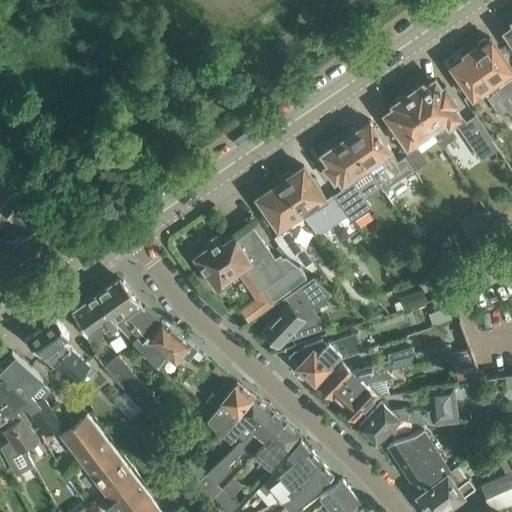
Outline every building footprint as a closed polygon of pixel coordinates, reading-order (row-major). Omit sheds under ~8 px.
[(511,110),(511,69),(490,36),(487,38),(487,39),(484,38),(478,42),(478,45),(477,45),(469,51),(510,107),(511,110)] [(452,62),(449,64),(461,80),(473,98),(483,90),(488,96),(500,114),(510,107),(469,51),(462,56),(459,55),(453,59),(453,62),(452,62)] [(410,92),(407,94),(431,129),(438,140),(453,129),(450,125),(455,121),(462,132),(480,120),(477,115),(466,122),(453,104),(457,102),(445,86),(442,88),(435,79),(424,86),(422,83),(420,85),(416,85),(410,88),(410,92)] [(413,169),(414,171),(415,170),(428,160),(419,147),(417,148),(413,142),(431,129),(407,94),(405,95),(401,95),(396,98),(395,102),(393,104),(394,107),(385,113),(407,145),(411,151),(404,156),(413,169)] [(348,135),(346,136),(374,177),(380,187),(382,190),(399,179),(413,169),(404,156),(398,160),(384,140),(373,124),(363,130),(360,127),(358,128),(354,127),(349,131),(348,135)] [(336,201),(346,214),(350,221),(370,207),(364,198),(380,187),(374,177),(346,136),(344,138),(340,137),(335,141),(334,144),(321,153),(328,163),(325,166),(334,180),(338,178),(348,193),(336,201)] [(300,214),(314,205),(316,208),(321,205),(334,223),(346,214),(336,201),(333,196),(327,200),(306,169),(297,175),(294,171),(292,173),(290,170),(276,179),(300,214)] [(300,214),(276,179),(266,186),(268,189),(266,191),(268,194),(259,201),(285,239),(278,243),(289,255),(311,270),(316,266),(297,240),(295,242),(286,229),(290,226),(288,223),(300,214)] [(0,282),(57,245),(41,222),(3,187),(0,190),(0,225),(5,231),(14,223),(21,233),(16,239),(15,238),(4,245),(0,238),(0,282)] [(208,247),(194,257),(215,287),(237,272),(244,267),(262,292),(255,297),(240,309),(249,322),(275,303),(273,300),(307,276),(298,266),(284,255),(277,260),(265,243),(253,227),(237,238),(234,234),(222,242),(217,234),(205,243),(208,247)] [(433,242),(424,247),(438,268),(447,262),(433,242)] [(269,322),(261,330),(275,344),(284,341),(326,327),(326,325),(323,327),(308,306),(328,292),(331,295),(332,294),(313,276),(279,300),(280,301),(282,300),(285,305),(269,322)] [(97,293),(96,293),(112,317),(118,324),(137,344),(147,333),(149,335),(162,319),(145,306),(144,305),(144,306),(145,306),(144,307),(143,305),(123,280),(117,279),(116,279),(114,281),(97,293)] [(401,297),(403,300),(405,307),(426,300),(422,289),(401,297)] [(112,317),(96,293),(72,310),(90,335),(105,325),(109,330),(118,324),(112,317)] [(403,300),(395,303),(397,310),(405,307),(403,300)] [(453,303),(444,307),(448,319),(457,316),(453,303)] [(57,316),(25,338),(55,364),(74,381),(89,365),(72,350),(74,348),(63,338),(69,334),(59,319),(57,316)] [(159,367),(167,356),(175,363),(181,355),(187,361),(197,348),(162,319),(149,335),(147,333),(137,344),(159,367)] [(294,351),(288,356),(306,373),(306,376),(310,380),(313,380),(315,382),(329,367),(338,357),(364,349),(359,331),(328,340),(325,343),(322,339),(305,345),(305,347),(294,351)] [(332,370),(318,384),(321,387),(321,390),(325,395),(328,395),(336,402),(359,377),(387,370),(386,369),(417,361),(448,353),(453,352),(450,342),(434,346),(417,351),(415,345),(389,353),(390,359),(378,362),(352,370),(341,360),(332,370)] [(453,352),(448,353),(454,367),(461,364),(466,380),(479,378),(470,348),(467,348),(453,352)] [(11,352),(0,362),(0,372),(2,374),(31,401),(26,404),(23,406),(27,411),(29,409),(45,434),(42,436),(47,444),(54,439),(49,432),(60,425),(62,423),(44,395),(48,389),(50,389),(39,380),(41,377),(11,351),(11,352)] [(112,374),(146,411),(150,417),(163,406),(118,353),(104,365),(104,366),(112,374)] [(359,377),(336,402),(344,410),(344,413),(349,417),(352,417),(355,420),(378,395),(389,394),(385,378),(393,376),(387,370),(359,377)] [(16,411),(26,404),(31,401),(2,374),(0,375),(0,404),(27,446),(36,440),(22,419),(16,411)] [(209,398),(200,409),(204,414),(215,425),(222,433),(254,394),(238,381),(233,387),(225,380),(214,394),(212,393),(209,398)] [(373,409),(359,424),(379,442),(383,438),(393,428),(401,419),(438,424),(458,422),(457,409),(452,384),(428,388),(432,411),(402,407),(389,409),(380,401),(373,409)] [(254,394),(222,433),(230,440),(237,433),(244,439),(252,428),(270,407),(254,394)] [(0,404),(0,421),(5,429),(4,430),(10,440),(0,445),(16,474),(34,464),(29,453),(30,453),(27,447),(27,446),(0,404)] [(240,440),(206,473),(218,483),(232,469),(228,464),(246,447),(254,454),(256,452),(265,440),(266,441),(284,418),(270,407),(252,428),(244,439),(242,441),(240,440)] [(160,511),(86,414),(60,433),(120,511),(160,511)] [(254,454),(270,467),(271,468),(300,431),(284,418),(266,441),(265,440),(256,452),(254,454)] [(150,423),(140,431),(150,442),(160,434),(150,423)] [(450,469),(430,438),(424,429),(395,440),(387,445),(419,493),(450,469)] [(266,494),(272,488),(283,500),(293,492),(308,477),(306,475),(321,461),(301,438),(284,458),(284,457),(274,469),(275,469),(259,487),(266,494)] [(511,452),(508,453),(511,462),(511,471),(481,485),(486,498),(491,511),(498,509),(511,504),(511,452)] [(193,459),(186,465),(197,481),(206,473),(193,459)] [(321,461),(306,475),(308,477),(293,492),(283,500),(292,511),(293,510),(334,475),(321,461)] [(450,469),(419,493),(417,495),(429,511),(441,511),(475,487),(468,478),(466,479),(455,466),(450,469)] [(197,481),(211,500),(214,496),(215,497),(223,488),(206,473),(197,481)] [(348,507),(359,499),(342,478),(320,495),(325,502),(311,511),(339,511),(346,506),(348,507)] [(232,511),(239,503),(223,488),(215,497),(226,511),(232,511)] [(368,511),(359,499),(348,507),(346,506),(339,511),(368,511)]
